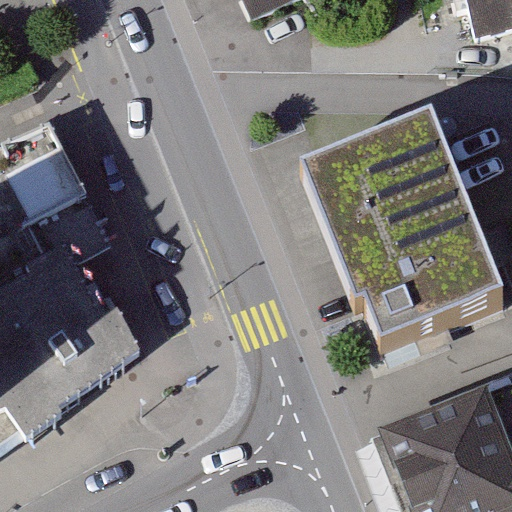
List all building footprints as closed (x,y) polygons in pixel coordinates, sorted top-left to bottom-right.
[(511,0),(483,0),(497,51),(511,46),(511,0)] [(29,61),(0,72),(0,103),(28,92),(39,88),(29,61)] [(0,156),(0,459),(144,363),(120,319),(102,324),(73,270),(112,248),(48,134),(0,156)] [(511,281),(458,134),(317,185),(387,377),(511,331),(511,281)] [(511,511),(511,436),(502,410),(396,447),(419,511),(511,511)]
